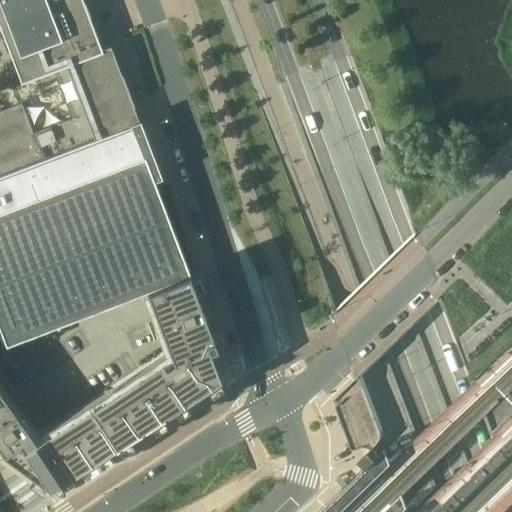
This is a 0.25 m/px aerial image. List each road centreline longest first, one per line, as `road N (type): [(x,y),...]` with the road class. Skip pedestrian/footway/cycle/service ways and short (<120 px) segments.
road 1 (secondary): [(509,511),(318,0)]
road 2 (secondary): [(263,0),(453,511)]
road 3 (residential): [(147,0),(257,356),(278,398)]
road 4 (residential): [(278,398),(104,511)]
road 5 (unclassified): [(278,398),(432,259)]
